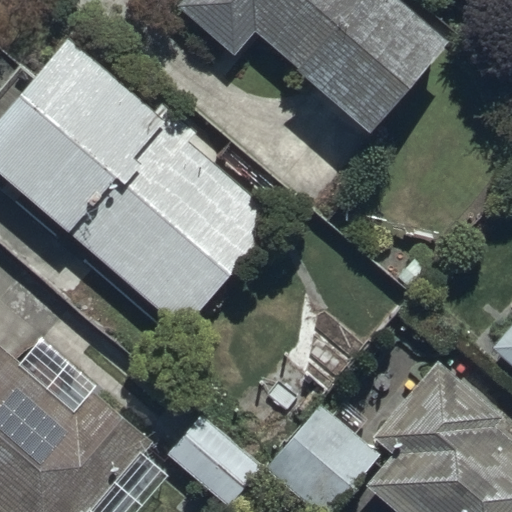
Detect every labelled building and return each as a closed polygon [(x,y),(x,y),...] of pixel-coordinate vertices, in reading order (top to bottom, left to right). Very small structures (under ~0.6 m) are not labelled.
[(453,34),(411,0),(182,0),(181,2),(239,50),(257,28),(376,127),(453,34)] [(511,73),(511,28),(490,55),(511,73)] [(67,35),(0,113),(0,167),(188,325),(279,217),(189,141),(198,131),(162,101),(156,109),(67,35)] [(511,325),(495,345),(511,359),(511,325)] [(0,344),(0,511),(140,511),(170,478),(140,449),(148,438),(40,340),(21,362),(0,344)] [(395,451),(368,482),(403,511),(511,511),(511,437),(497,424),(504,416),(441,359),(375,433),(395,451)] [(380,451),(318,401),(275,454),(337,504),(380,451)] [(202,416),(164,457),(222,511),(223,511),(261,472),(202,416)]
